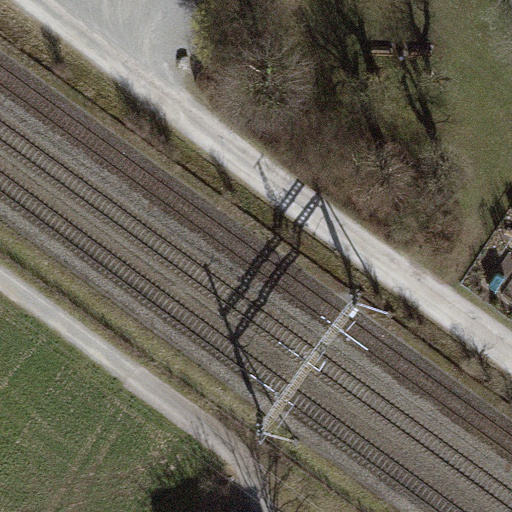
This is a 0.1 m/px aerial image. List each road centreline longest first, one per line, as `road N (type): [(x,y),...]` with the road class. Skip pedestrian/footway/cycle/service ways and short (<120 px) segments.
road 1 (track): [(30,0),(511,355)]
road 2 (track): [(0,283),(236,456),(256,511)]
